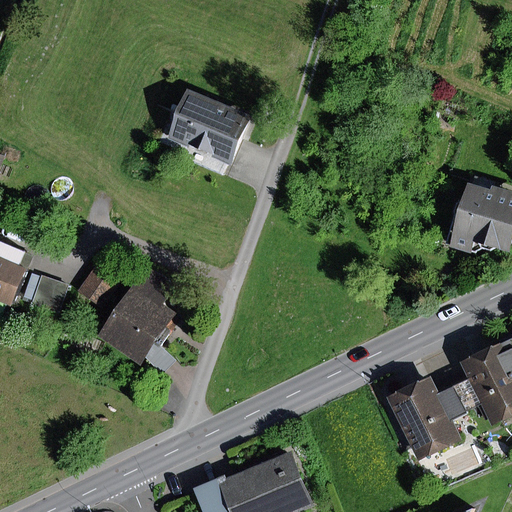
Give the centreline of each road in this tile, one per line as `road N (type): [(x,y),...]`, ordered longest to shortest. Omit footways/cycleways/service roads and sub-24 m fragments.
road 1 (secondary): [(511,289),(183,447)]
road 2 (residential): [(183,447),(296,128)]
